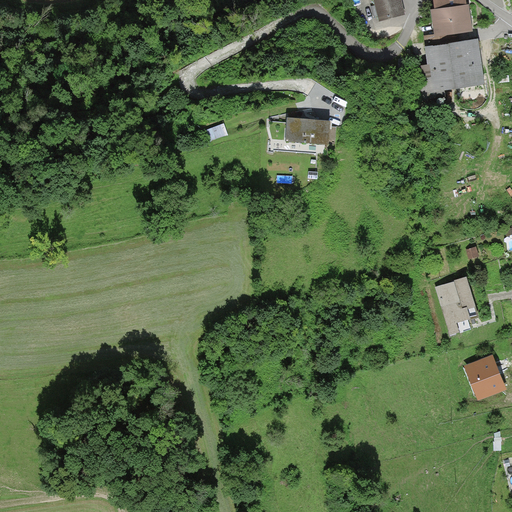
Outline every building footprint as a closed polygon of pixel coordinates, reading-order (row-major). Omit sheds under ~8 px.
[(401,0),(377,0),(382,17),(404,12),(401,0)] [(432,8),(435,36),(473,31),(469,4),(466,4),(436,8),(432,8)] [(484,82),(477,38),(427,46),(430,64),(410,67),(414,93),(484,82)] [(330,121),(290,117),(288,140),(328,143),(330,121)] [(226,123),(207,127),(210,139),(229,135),(226,123)] [(315,170),(308,173),(311,181),(318,178),(315,170)] [(476,247),(467,250),(469,258),(479,256),(476,247)] [(455,280),(455,282),(436,288),(450,334),(458,331),(456,323),(470,318),(467,308),(475,306),(466,277),(455,280)] [(493,355),(465,366),(479,400),(507,389),(499,370),(493,355)]
